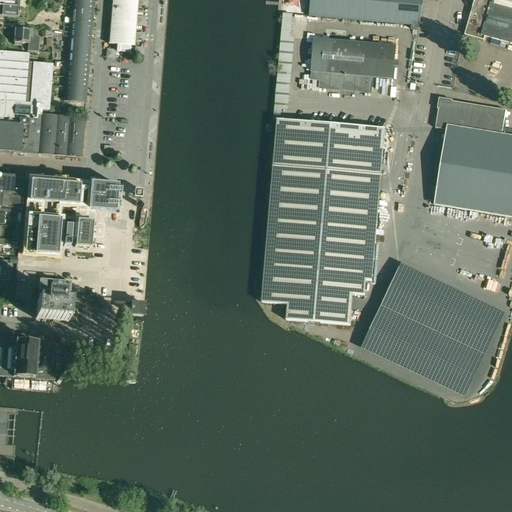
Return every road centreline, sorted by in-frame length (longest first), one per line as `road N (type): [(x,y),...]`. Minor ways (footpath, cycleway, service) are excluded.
road 1 (residential): [(24,329),(29,271),(120,277)]
road 2 (residential): [(120,277),(119,304),(94,335),(24,329)]
road 3 (residential): [(147,60),(138,172),(129,172)]
